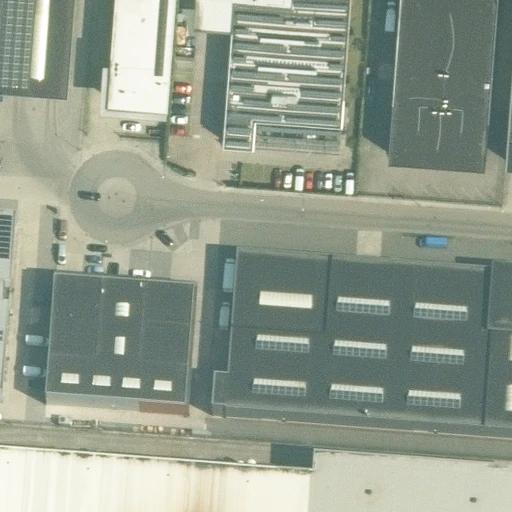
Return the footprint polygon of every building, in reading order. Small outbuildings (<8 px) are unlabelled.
[(0,0),(0,83),(2,84),(1,89),(3,90),(4,84),(68,89),(74,0),(0,0)] [(114,0),(107,98),(167,102),(174,0),(114,0)] [(232,0),(231,25),(223,140),(253,142),(255,114),(342,121),(344,92),(343,92),(350,0),(232,0)] [(484,161),(484,159),(495,0),(398,0),(388,154),(412,155),(412,152),(460,156),(460,159),(484,161)] [(120,157),(139,157),(139,137),(120,136),(120,157)] [(0,403),(3,404),(10,313),(3,312),(4,293),(11,294),(16,224),(0,222),(0,403)] [(214,386),(212,418),(511,441),(511,282),(497,281),(497,280),(237,261),(228,386),(214,386)] [(46,407),(189,418),(189,417),(185,417),(194,297),(55,287),(55,284),(55,283),(46,407)] [(0,511),(511,511),(511,481),(314,467),(313,484),(312,487),(0,462),(0,511)]
